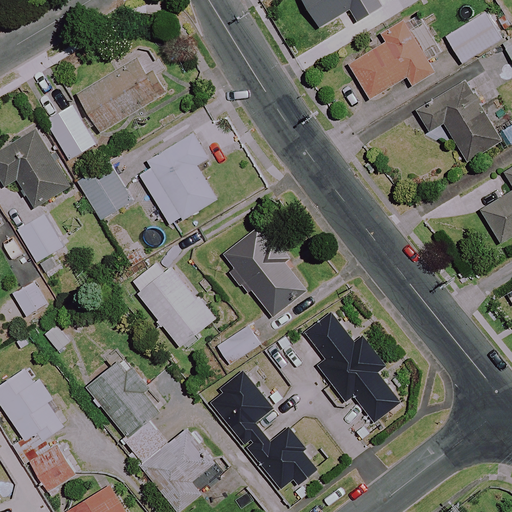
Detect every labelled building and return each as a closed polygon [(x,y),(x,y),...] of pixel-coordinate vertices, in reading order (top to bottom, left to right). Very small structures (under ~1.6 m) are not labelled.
[(385,8),(379,0),(305,0),(322,28),(352,10),(360,23),(385,8)] [(505,38),(489,12),(449,37),(465,63),(505,38)] [(444,53),(422,15),(383,38),(387,44),(352,65),(372,99),(409,78),(414,86),(436,74),(429,61),(444,53)] [(172,91),(150,54),(82,96),(104,132),(172,91)] [(503,141),(468,83),(419,112),(432,133),(447,124),(469,161),(503,141)] [(97,144),(74,106),(48,121),(71,160),(97,144)] [(74,185),(38,127),(0,150),(0,172),(8,186),(19,179),(37,208),(74,185)] [(212,156),(198,133),(139,170),(174,227),(219,199),(198,165),(212,156)] [(134,202),(111,164),(81,182),(104,220),(134,202)] [(511,237),(511,169),(507,173),(511,181),(511,193),(483,211),(502,243),(511,237)] [(66,246),(47,214),(20,230),(39,262),(66,246)] [(269,241),(259,228),(226,254),(236,268),(231,271),(248,292),(253,289),(275,317),(310,290),(287,262),(293,258),(275,236),(269,241)] [(166,273),(158,264),(133,284),(183,346),(217,319),(174,267),(166,273)] [(54,301),(41,280),(16,294),(29,316),(54,301)] [(357,344),(334,314),(308,334),(329,361),(320,368),(347,403),(355,397),(376,423),(401,403),(377,373),(385,366),(364,338),(357,344)] [(71,342),(58,326),(48,334),(61,350),(71,342)] [(263,344),(251,326),(220,346),(231,364),(263,344)] [(89,388),(140,450),(160,433),(150,421),(161,412),(120,363),(89,388)] [(54,397),(32,365),(0,387),(0,398),(28,439),(40,431),(46,440),(67,426),(49,401),(54,397)] [(228,392),(215,402),(282,489),(295,479),(300,486),(319,472),(304,452),(307,449),(291,429),(272,444),(258,425),(276,411),(246,373),(225,389),(228,392)] [(160,433),(140,450),(134,454),(180,511),(182,511),(205,494),(194,481),(217,462),(190,429),(170,445),(160,433)] [(78,475),(59,446),(33,464),(52,492),(78,475)] [(24,492),(16,480),(0,489),(0,498),(8,511),(27,511),(43,503),(33,486),(24,492)] [(129,511),(113,485),(68,511),(129,511)]
